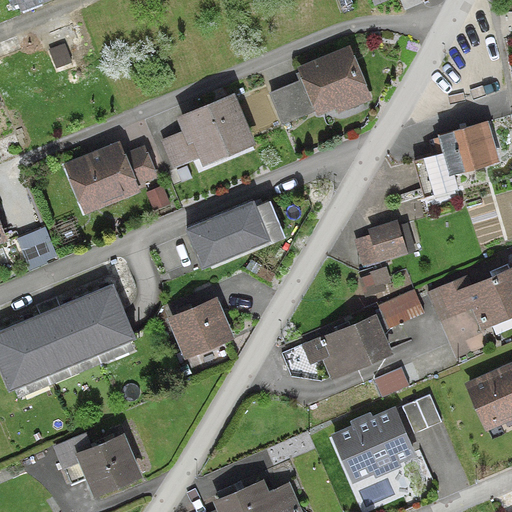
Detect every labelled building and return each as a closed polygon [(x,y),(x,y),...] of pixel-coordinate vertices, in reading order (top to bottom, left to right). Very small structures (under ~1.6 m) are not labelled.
[(52,0),(16,0),(21,12),(52,0)] [(421,0),(400,0),(404,10),(422,2),(421,0)] [(370,93),(350,45),(298,66),(300,71),(316,110),(318,115),(336,108),(370,93)] [(316,110),(300,71),(296,73),(299,80),(269,92),(282,124),(316,110)] [(257,144),(235,93),(176,117),(182,131),(161,140),(173,169),(199,158),(202,167),(257,144)] [(373,99),(370,93),(336,108),(338,114),(373,99)] [(499,162),(488,121),(438,135),(443,153),(413,161),(424,198),(459,188),(455,174),(499,162)] [(125,152),(120,139),(63,163),(85,214),(141,191),(138,185),(159,177),(145,144),(125,152)] [(187,165),(177,169),(182,182),(192,178),(187,165)] [(162,185),(146,192),(154,210),(170,203),(162,185)] [(271,241),(211,266),(212,269),(286,239),(271,200),(257,206),(271,241)] [(257,206),(254,201),(185,229),(202,270),(211,266),(271,241),(257,206)] [(399,226),(397,219),(368,229),(370,234),(379,263),(408,254),(399,226)] [(408,223),(399,226),(408,254),(416,251),(408,223)] [(45,226),(16,238),(29,271),(48,263),(47,260),(57,256),(45,226)] [(379,263),(370,234),(354,239),(363,268),(379,263)] [(387,266),(370,272),(375,287),(391,282),(387,266)] [(511,317),(511,267),(472,284),(462,288),(471,308),(481,331),(511,317)] [(453,281),(465,310),(471,308),(462,288),(472,284),(468,275),(453,281)] [(465,310),(453,281),(438,287),(450,317),(465,310)] [(137,339),(114,284),(0,331),(0,370),(9,392),(137,339)] [(450,317),(438,287),(427,291),(439,321),(450,317)] [(415,289),(378,305),(389,329),(425,313),(415,289)] [(235,338),(217,296),(167,317),(185,359),(235,338)] [(393,353),(376,313),(301,344),(310,364),(322,359),(331,379),(393,353)] [(511,361),(464,383),(486,432),(511,420),(511,361)] [(401,366),(373,378),(382,398),(410,385),(401,366)] [(430,394),(402,406),(414,434),(442,422),(430,394)] [(417,456),(395,407),(373,416),(371,412),(349,421),(351,425),(330,434),(351,483),(374,473),(376,477),(402,466),(400,463),(417,456)] [(143,477),(124,433),(92,446),(86,432),(53,446),(63,470),(65,469),(71,484),(86,478),(94,498),(143,477)] [(270,490),(264,478),(212,500),(217,510),(211,511),(302,511),(289,482),(270,490)]
